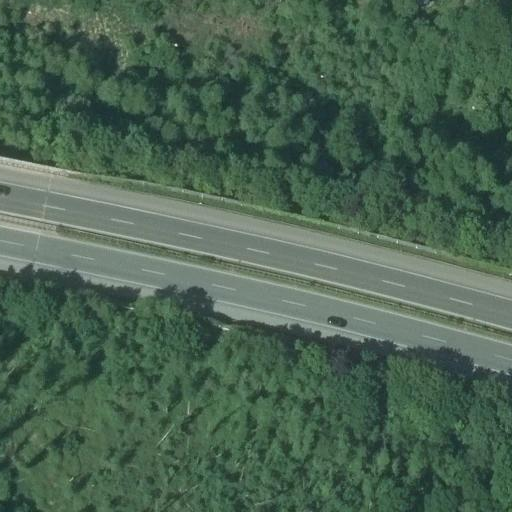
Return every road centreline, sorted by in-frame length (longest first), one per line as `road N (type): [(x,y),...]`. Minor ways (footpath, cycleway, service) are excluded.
road 1 (motorway): [(0,250),(511,369)]
road 2 (motorway): [(511,317),(0,208)]
